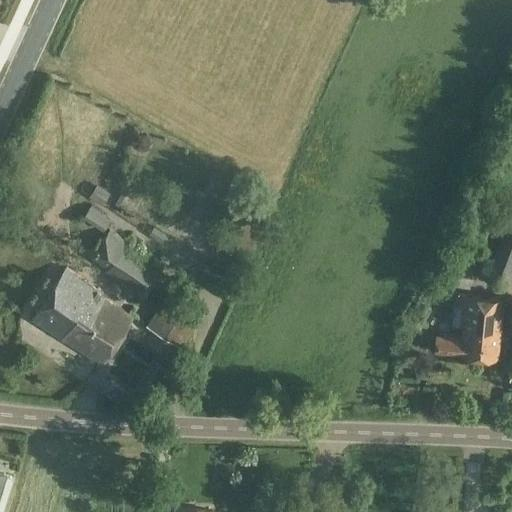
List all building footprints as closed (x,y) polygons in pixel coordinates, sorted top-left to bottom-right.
[(97,183),(89,196),(102,205),(110,192),(97,183)] [(475,201),(462,238),(479,245),(484,233),(477,230),(488,205),(475,201)] [(90,206),(83,217),(103,230),(110,220),(90,206)] [(511,213),(509,212),(498,242),(495,248),(511,254),(511,213)] [(110,265),(104,274),(142,299),(164,265),(110,230),(94,255),(110,265)] [(444,275),(467,276),(467,266),(444,264),(444,275)] [(102,362),(132,318),(103,299),(106,296),(65,268),(33,315),(102,362)] [(150,319),(146,325),(153,328),(182,347),(186,341),(187,340),(204,313),(168,290),(150,319)] [(438,334),(436,351),(460,354),(465,354),(467,357),(474,358),(476,356),(497,358),(504,298),(466,294),(462,337),(438,334)] [(0,511),(2,511),(14,478),(11,475),(4,473),(0,473),(0,511)]
